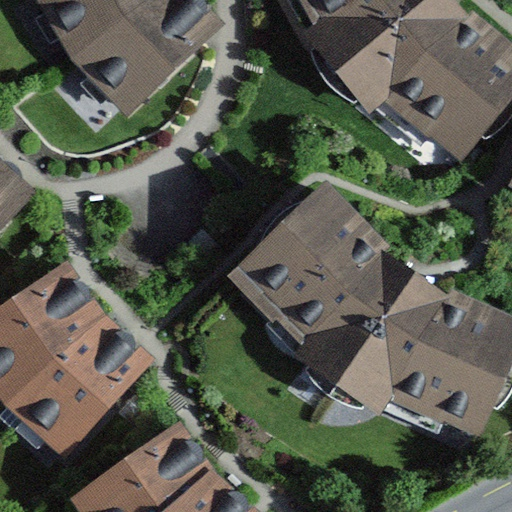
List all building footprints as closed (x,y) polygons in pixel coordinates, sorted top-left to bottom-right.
[(43,0),(80,57),(154,0),(43,0)] [(209,22),(188,0),(154,0),(80,57),(131,108),(209,22)] [(310,0),(344,65),(464,152),(511,97),(511,55),(440,0),(310,0)] [(0,220),(19,197),(0,174),(0,220)] [(323,200),(243,276),(354,382),(478,430),(511,363),(511,327),(413,279),(323,200)] [(58,281),(0,322),(0,384),(13,402),(99,323),(58,281)] [(137,368),(99,323),(13,402),(72,449),(137,368)] [(174,442),(85,504),(90,511),(180,511),(211,485),(174,442)] [(236,511),(211,485),(180,511),(236,511)]
